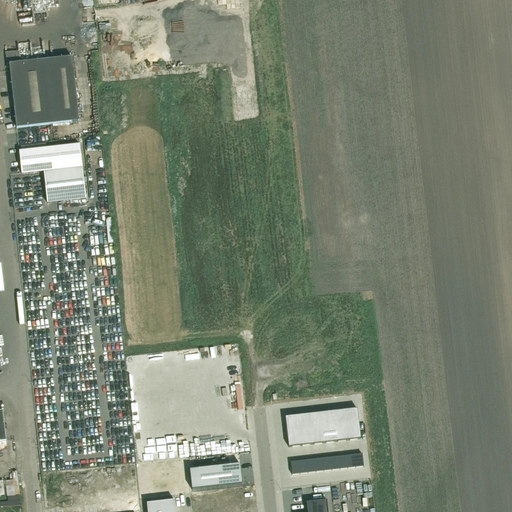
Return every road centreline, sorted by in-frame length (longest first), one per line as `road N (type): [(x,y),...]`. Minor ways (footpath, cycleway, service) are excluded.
road 1 (unclassified): [(21,381),(0,179)]
road 2 (unclassified): [(35,511),(21,381)]
